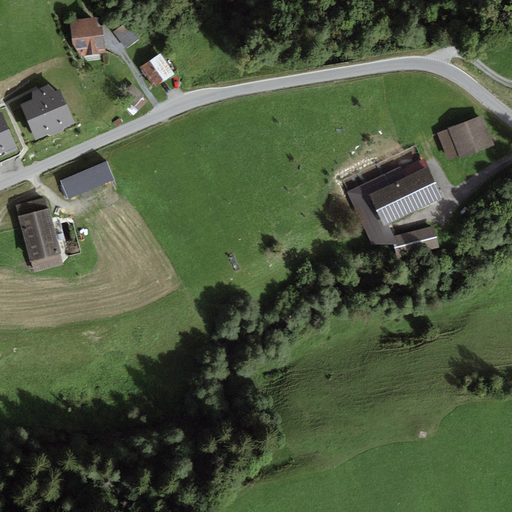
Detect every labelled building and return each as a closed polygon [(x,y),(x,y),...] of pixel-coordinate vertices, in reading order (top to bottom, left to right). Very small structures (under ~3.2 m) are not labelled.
[(74,57),(106,54),(102,17),(70,20),(74,57)] [(125,22),(114,32),(128,48),(139,39),(125,22)] [(174,75),(160,54),(140,67),(154,89),(174,75)] [(148,101),(131,85),(121,95),(138,112),(148,101)] [(60,89),(55,91),(48,86),(32,93),(32,101),(20,106),(35,141),(48,135),(51,137),(64,132),(65,128),(75,124),(60,89)] [(2,115),(0,115),(0,159),(6,157),(7,154),(17,149),(2,115)] [(482,116),(438,132),(449,163),(493,147),(482,116)] [(394,236),(388,224),(384,226),(369,195),(428,167),(423,157),(347,191),(372,245),(393,244),(391,237),(394,236)] [(107,162),(60,181),(68,201),(115,181),(107,162)] [(369,195),(384,226),(388,224),(443,198),(428,167),(369,195)] [(61,254),(46,198),(15,206),(30,263),(31,262),(61,254)] [(439,249),(433,226),(394,236),(391,237),(393,244),(397,259),(439,249)] [(64,265),(61,254),(31,262),(34,273),(64,265)]
